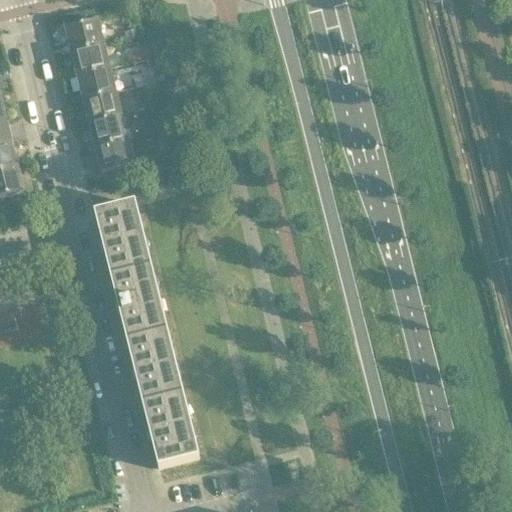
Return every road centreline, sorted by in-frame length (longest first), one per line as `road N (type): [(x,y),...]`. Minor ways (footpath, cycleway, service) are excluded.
road 1 (secondary): [(275,0),(404,511)]
road 2 (secondary): [(455,511),(327,0)]
road 3 (residential): [(143,511),(73,230)]
road 4 (residential): [(73,230),(18,0)]
